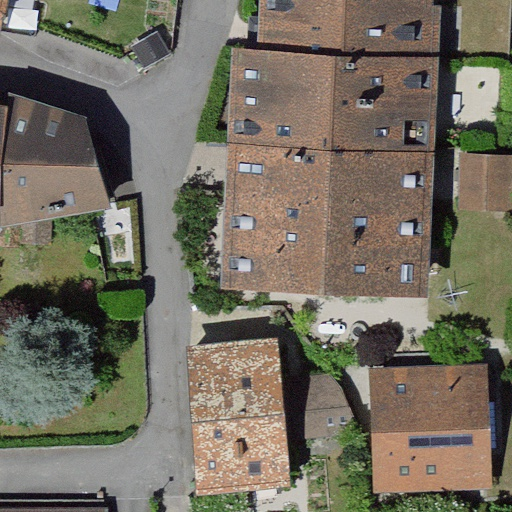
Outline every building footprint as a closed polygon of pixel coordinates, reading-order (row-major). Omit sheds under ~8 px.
[(407,294),(416,0),(248,0),(247,48),(215,47),(207,287),(407,294)] [(0,232),(94,218),(74,124),(0,96),(0,232)] [(464,207),(511,209),(511,154),(467,152),(464,207)] [(278,491),(264,344),(169,353),(183,500),(278,491)] [(495,369),(376,374),(381,493),(500,488),(495,369)]
